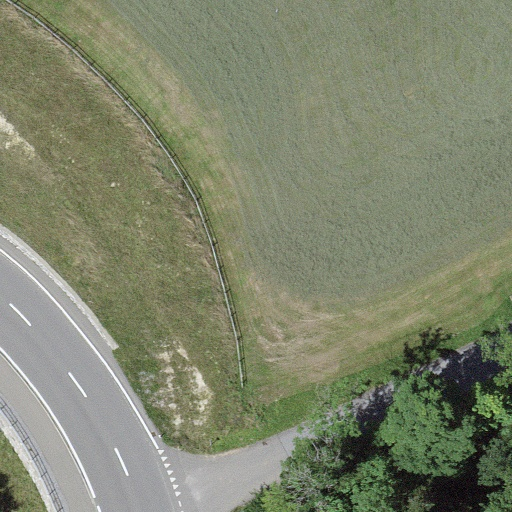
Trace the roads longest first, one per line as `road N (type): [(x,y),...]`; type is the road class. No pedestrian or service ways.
road 1 (unclassified): [(170,511),(449,384),(511,346)]
road 2 (secondary): [(142,511),(85,398),(0,299)]
